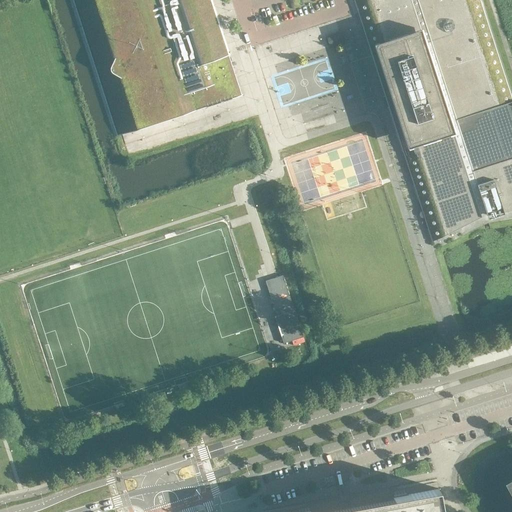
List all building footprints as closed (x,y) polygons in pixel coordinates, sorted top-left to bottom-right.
[(230,55),(211,0),(69,0),(114,137),(243,95),(236,74),(234,74),(228,56),(230,55)] [(511,94),(481,0),(353,0),(385,98),(384,99),(383,100),(383,101),(383,102),(383,103),(384,104),(384,105),(385,105),(386,106),(387,106),(388,107),(386,107),(401,152),(402,152),(413,185),(412,185),(417,200),(418,200),(422,211),(421,211),(420,212),(419,213),(419,214),(419,215),(419,216),(420,217),(421,218),(422,218),(423,218),(424,218),(427,229),(426,229),(430,242),(431,242),(431,240),(479,215),(479,217),(481,216),(479,213),(484,211),(486,215),(487,214),(486,213),(511,208),(511,94)] [(330,43),(346,40),(345,32),(328,35),(330,43)] [(303,337),(291,302),(282,275),(265,281),(276,316),(274,316),(283,343),(303,337)] [(442,511),(438,488),(405,494),(405,493),(393,495),(394,496),(392,497),(392,498),(314,511),(311,511),(310,511),(310,510),(300,511),(442,511)]
